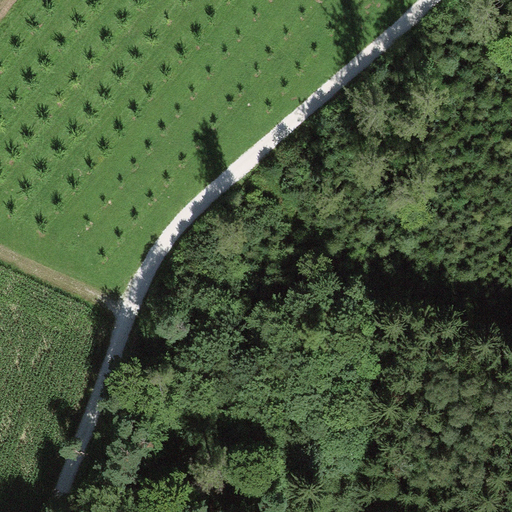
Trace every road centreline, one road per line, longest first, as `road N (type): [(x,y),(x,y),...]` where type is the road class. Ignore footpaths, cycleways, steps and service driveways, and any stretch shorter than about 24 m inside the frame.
road 1 (track): [(424,0),(173,226),(124,314),(45,511)]
road 2 (track): [(124,314),(0,257)]
